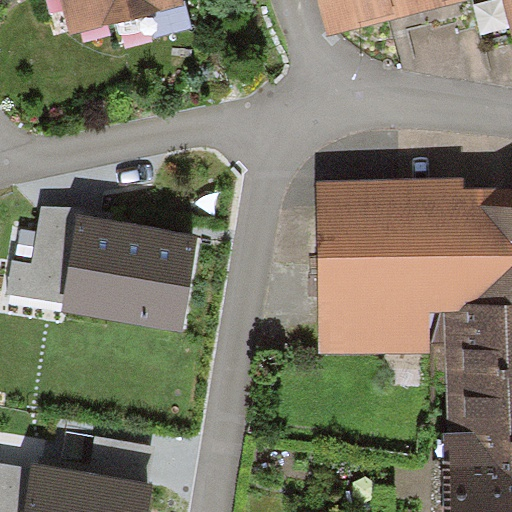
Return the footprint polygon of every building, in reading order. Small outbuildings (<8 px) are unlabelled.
[(59,0),(67,30),(169,3),(168,0),(59,0)] [(320,0),(329,35),(462,0),(320,0)] [(511,511),(511,218),(465,219),(465,185),(310,184),(310,349),(412,349),(412,306),(448,306),(448,511),(511,511)] [(179,332),(195,246),(83,226),(67,312),(179,332)] [(41,477),(35,511),(144,511),(147,494),(41,477)]
